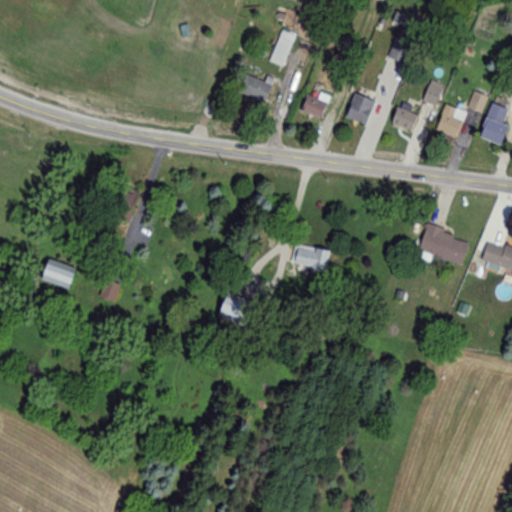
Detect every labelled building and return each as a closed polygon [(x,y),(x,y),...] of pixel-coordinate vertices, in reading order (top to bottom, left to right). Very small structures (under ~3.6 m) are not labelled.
[(282,67),(295,37),(282,31),(269,62),(282,67)] [(387,56),(401,65),(414,47),(401,37),(387,56)] [(265,77),(263,82),(245,75),(238,93),(264,104),(274,80),(265,77)] [(440,91),(426,86),(421,101),(434,106),(440,91)] [(328,99),(307,91),(299,112),(320,120),(328,99)] [(466,112),(443,105),(434,132),(455,140),(463,118),(478,123),(486,97),(472,92),(466,112)] [(344,119),(365,127),(375,102),(354,94),(344,119)] [(511,111),(490,104),(478,140),(499,147),(511,111)] [(390,124),(409,133),(417,115),(397,107),(390,124)] [(461,265),(469,239),(425,225),(417,252),(461,265)] [(511,248),(487,240),(480,260),(511,271),(511,248)] [(324,271),(327,250),(294,245),(290,266),(324,271)] [(76,271),(47,258),(38,277),(67,291),(76,271)] [(119,284),(105,280),(100,298),(114,302),(119,284)] [(216,316),(241,325),(250,302),(224,293),(216,316)]
